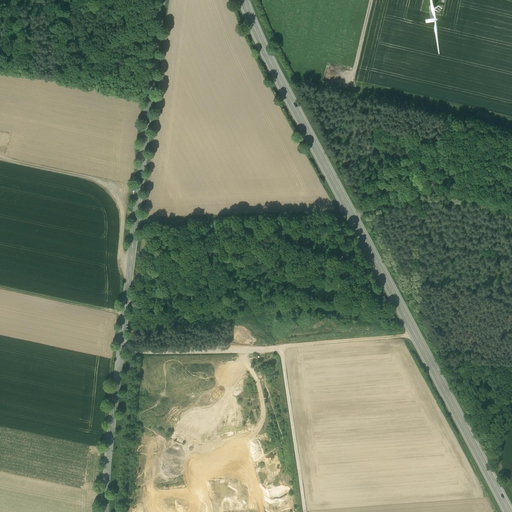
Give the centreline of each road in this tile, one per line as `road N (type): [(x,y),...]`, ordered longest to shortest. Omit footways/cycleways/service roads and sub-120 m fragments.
road 1 (primary): [(508,511),(243,0)]
road 2 (tertiary): [(104,511),(161,0)]
road 3 (track): [(120,349),(269,350),(415,333)]
road 4 (track): [(135,219),(349,211)]
road 5 (track): [(0,159),(98,181),(118,204),(120,250),(131,256)]
road 6 (track): [(511,208),(432,189),(349,211)]
road 7 (unknown): [(281,347),(304,511)]
